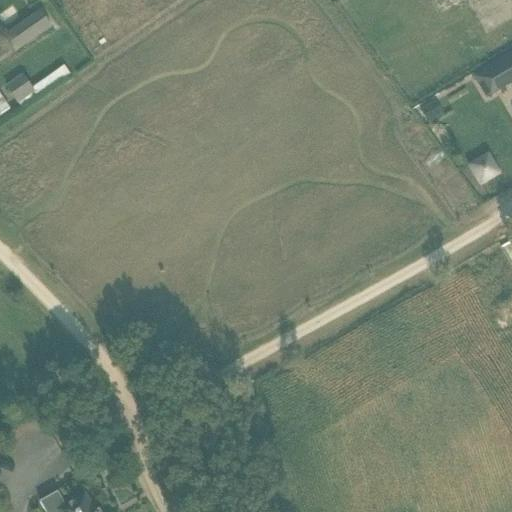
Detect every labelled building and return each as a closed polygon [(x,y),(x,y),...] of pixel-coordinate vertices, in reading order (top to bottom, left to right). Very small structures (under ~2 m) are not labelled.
[(40,14),(16,30),(26,45),(50,29),(40,14)] [(511,55),(474,79),(486,99),(511,83),(511,55)] [(6,88),(19,106),(35,95),(23,77),(6,88)] [(0,118),(10,112),(1,99),(0,99),(0,118)] [(430,106),(418,112),(426,125),(438,118),(430,106)] [(469,166),(482,189),(506,175),(493,152),(469,166)] [(57,494),(39,504),(44,511),(99,511),(97,511),(92,511),(84,497),(65,508),(57,494)]
